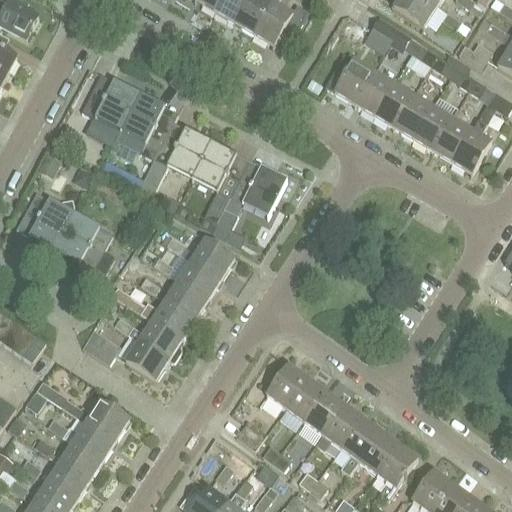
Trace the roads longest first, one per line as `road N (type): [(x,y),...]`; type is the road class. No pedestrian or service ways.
road 1 (residential): [(370,158),(108,0)]
road 2 (residential): [(134,511),(268,310)]
road 3 (residential): [(381,399),(490,230)]
road 4 (residential): [(0,172),(92,0)]
road 5 (residential): [(268,310),(370,158)]
road 6 (unclassified): [(511,495),(381,399)]
road 7 (unclassified): [(381,399),(268,310)]
road 8 (residential): [(490,230),(370,158)]
